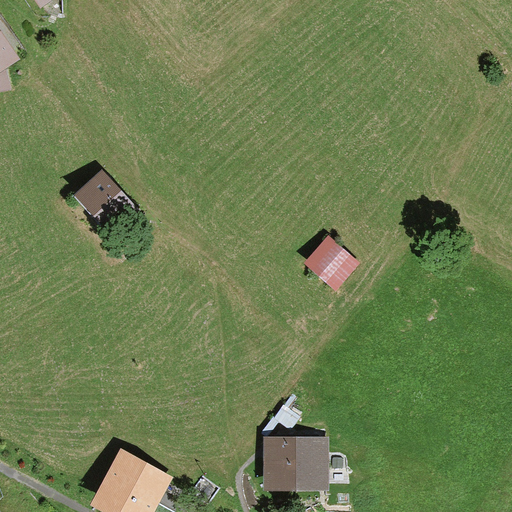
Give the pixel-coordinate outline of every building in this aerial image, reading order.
[(34,0),(44,13),(61,0),(34,0)] [(0,71),(21,56),(0,28),(0,71)] [(143,216),(103,174),(74,201),(115,243),(143,216)] [(335,294),(359,263),(327,238),(303,269),(335,294)] [(326,436),(263,438),(266,495),(329,492),(326,436)] [(97,511),(153,511),(173,476),(120,449),(89,508),(97,511)]
